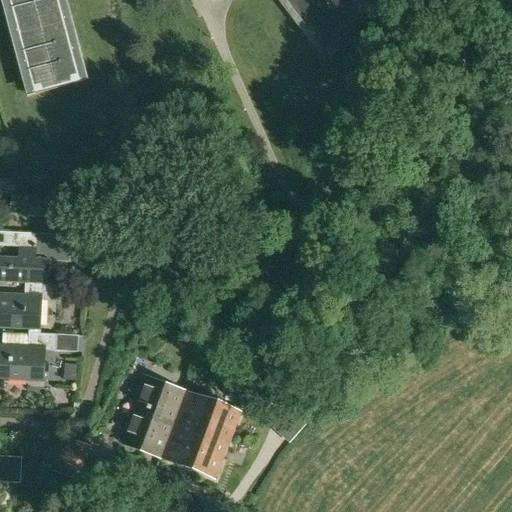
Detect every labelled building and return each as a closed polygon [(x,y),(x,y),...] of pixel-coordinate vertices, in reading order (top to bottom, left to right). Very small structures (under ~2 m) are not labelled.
[(1,0),(27,96),(89,80),(67,0),(1,0)] [(285,0),(324,51),(371,16),(358,0),(285,0)] [(0,283),(25,285),(49,286),(51,262),(71,263),(72,236),(0,232),(0,249),(0,250),(0,248),(19,249),(18,259),(0,258),(0,283)] [(0,329),(29,331),(41,331),(43,300),(54,301),(55,287),(49,286),(25,285),(25,297),(0,295),(0,329)] [(58,336),(29,335),(29,347),(0,345),(0,380),(46,382),(47,352),(57,352),(70,352),(71,337),(58,336)] [(271,371),(280,373),(284,358),(275,356),(271,371)] [(121,443),(161,458),(186,392),(146,377),(121,443)] [(186,392),(161,458),(215,479),(241,413),(186,392)] [(291,406),(283,415),(302,433),(310,423),(291,406)] [(54,472),(75,479),(88,445),(76,441),(63,449),(54,472)] [(0,458),(0,481),(21,483),(22,459),(0,458)]
